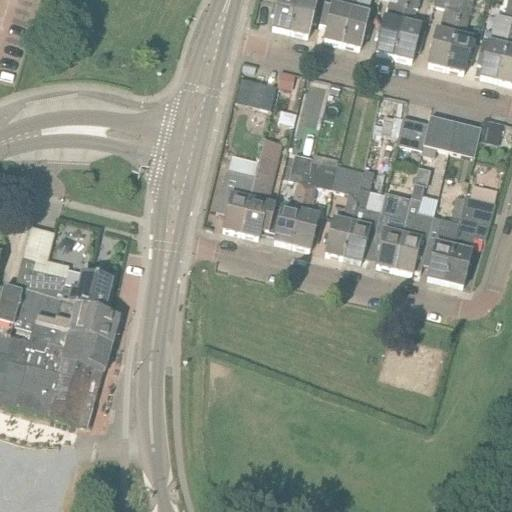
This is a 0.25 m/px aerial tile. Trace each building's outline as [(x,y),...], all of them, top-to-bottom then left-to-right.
[(272,33),(290,38),(298,0),(279,0),(278,8),(274,7),(271,19),(275,20),(272,33)] [(298,0),(290,38),(307,42),(316,5),(308,3),(309,0),(298,0)] [(324,46),(341,50),(352,0),(342,0),(340,10),(332,9),(324,46)] [(359,54),(368,16),(367,16),(371,0),(352,0),(341,50),(359,54)] [(375,58),(393,62),(407,0),(397,0),(396,8),(388,6),(385,21),(384,21),(383,27),(378,26),(374,42),(379,43),(375,58)] [(407,0),(393,62),(411,67),(413,56),(419,57),(425,32),(420,30),(420,29),(412,27),(416,13),(417,13),(420,0),(407,0)] [(444,35),(436,33),(427,70),(445,75),(462,0),(435,0),(433,10),(449,14),(444,35)] [(475,52),(469,51),(472,41),(464,40),(473,0),(462,0),(445,75),(463,79),(466,64),(471,65),(475,52)] [(496,47),(488,45),(487,50),(482,49),(477,71),(482,73),(479,83),(497,87),(511,23),(511,1),(508,1),(503,20),(502,20),(496,47)] [(511,23),(497,87),(511,90),(511,23)] [(290,98),(293,83),(279,79),(275,94),(290,98)] [(252,84),(247,108),(270,114),(276,90),(252,84)] [(339,90),(331,88),(329,97),(337,98),(339,90)] [(427,129),(422,150),(448,156),(455,127),(429,121),(427,129)] [(421,156),(422,150),(427,129),(402,123),(396,149),(421,156)] [(498,150),(503,130),(484,126),(479,145),(498,150)] [(481,133),(455,127),(448,156),(473,162),(481,133)] [(291,213),(274,209),(268,237),(276,239),(273,247),(291,251),(312,163),(294,159),(288,185),(296,187),(291,213)] [(337,170),(338,164),(313,159),(312,163),(291,251),(309,256),(318,219),(310,217),(316,191),(331,195),(337,170)] [(260,235),(268,237),(274,209),(267,207),(273,178),(276,164),(259,160),(255,175),(254,175),(253,182),(254,182),(241,240),(258,244),(260,235)] [(343,264),(357,199),(363,176),(337,170),(331,195),(347,198),(341,224),(333,223),(330,238),(325,237),(323,244),(328,245),(325,259),(343,264)] [(222,235),(241,240),(254,182),(253,182),(225,175),(215,217),(226,220),(222,235)] [(372,178),(363,176),(357,199),(367,201),(372,178)] [(411,280),(420,243),(412,241),(419,213),(417,213),(418,210),(435,214),(441,186),(416,180),(412,199),(394,276),(411,280)] [(376,271),(394,276),(412,199),(402,196),(399,209),(396,219),(380,215),(380,218),(373,244),(376,250),(380,251),(376,271)] [(368,201),(367,201),(357,199),(343,264),(360,268),(365,248),(369,249),(373,244),(380,218),(365,214),(368,201)] [(445,288),(465,202),(455,199),(450,221),(449,221),(443,248),(430,245),(427,261),(425,268),(430,269),(426,284),(445,288)] [(490,232),(495,209),(465,202),(445,288),(462,292),(477,229),(490,232)] [(21,263),(14,294),(24,297),(94,314),(103,316),(111,284),(80,277),(80,278),(68,275),(68,274),(45,269),(54,239),(30,233),(22,264),(21,263)] [(24,297),(14,294),(3,291),(0,302),(0,328),(12,331),(15,332),(24,297)] [(110,318),(103,316),(94,314),(24,297),(15,332),(30,336),(47,340),(49,333),(111,349),(115,336),(107,334),(111,318),(110,318)] [(104,375),(111,349),(49,333),(47,340),(30,336),(27,346),(10,342),(12,331),(0,328),(0,407),(47,421),(86,432),(102,375),(104,375)]
